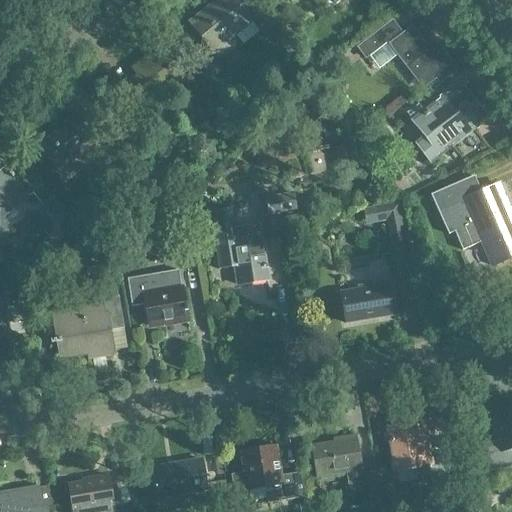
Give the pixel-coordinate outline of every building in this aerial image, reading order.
[(214,52),(235,35),(244,47),(260,33),(261,34),(276,23),(257,0),(252,0),(243,7),(237,0),(222,0),(192,24),(214,52)] [(414,29),(404,37),(393,22),(356,50),(365,62),(390,43),(391,44),(389,46),(422,90),(438,78),(441,83),(458,70),(437,43),(429,49),(414,29)] [(144,81),(120,101),(136,121),(187,79),(161,47),(135,69),(144,81)] [(419,146),(433,164),(489,120),(465,90),(456,97),(451,94),(449,94),(435,104),(438,107),(416,125),(427,139),(419,146)] [(40,147),(61,172),(103,139),(81,111),(67,123),(69,124),(40,147)] [(125,163),(135,155),(119,134),(109,142),(125,163)] [(462,148),(469,163),(486,155),(479,140),(462,148)] [(358,181),(353,147),(336,150),(341,184),(358,181)] [(128,197),(153,177),(140,160),(115,180),(128,197)] [(8,225),(3,219),(30,198),(7,169),(0,173),(0,238),(8,232),(5,228),(8,225)] [(511,211),(501,185),(481,193),(474,178),(432,196),(449,236),(455,233),(463,252),(484,243),(494,267),(511,259),(511,211)] [(257,196),(263,235),(280,232),(278,215),(299,212),(296,194),(276,197),(275,193),(257,196)] [(42,204),(60,226),(69,220),(51,198),(42,204)] [(179,223),(161,201),(146,214),(163,236),(179,223)] [(392,245),(408,242),(400,203),(365,210),(368,225),(388,221),(392,245)] [(212,215),(220,269),(236,266),(239,286),(269,281),(265,256),(268,256),(266,245),(264,245),(261,226),(239,230),(236,211),(212,215)] [(180,272),(149,277),(129,281),(133,307),(148,305),(151,326),(188,320),(180,272)] [(105,305),(90,308),(55,314),(63,360),(90,355),(91,359),(116,355),(112,331),(124,329),(117,286),(108,275),(91,288),(96,296),(97,302),(104,301),(105,305)] [(342,295),(347,325),(398,316),(392,286),(376,289),(375,285),(359,287),(360,291),(342,295)] [(4,294),(6,306),(21,304),(20,292),(4,294)] [(0,354),(1,354),(0,350),(0,337),(10,336),(3,299),(0,299),(0,354)] [(508,407),(496,410),(501,442),(487,444),(492,473),(511,469),(511,404),(508,405),(508,407)] [(426,423),(390,429),(397,472),(419,468),(421,475),(448,479),(451,454),(431,451),(426,423)] [(313,447),(319,479),(348,474),(349,480),(364,477),(357,437),(345,439),(345,441),(313,447)] [(301,475),(282,478),(277,449),(243,454),(247,473),(232,476),(235,494),(249,492),(251,503),(268,501),(268,505),(305,499),(301,475)] [(157,499),(208,491),(203,460),(152,468),(157,499)] [(134,511),(133,503),(114,506),(109,477),(94,480),(95,482),(70,486),(74,511),(134,511)] [(218,504),(229,502),(226,481),(215,483),(218,504)] [(381,506),(377,481),(364,483),(368,509),(381,506)] [(48,511),(48,509),(42,510),(39,490),(19,493),(19,496),(12,497),(11,494),(0,495),(0,511),(48,511)]
